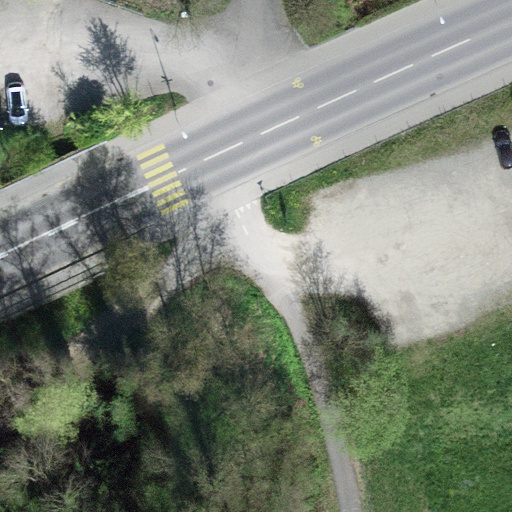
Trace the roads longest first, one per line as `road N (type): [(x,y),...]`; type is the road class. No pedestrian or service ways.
road 1 (secondary): [(0,256),(511,22)]
road 2 (track): [(256,225),(203,250),(0,409)]
